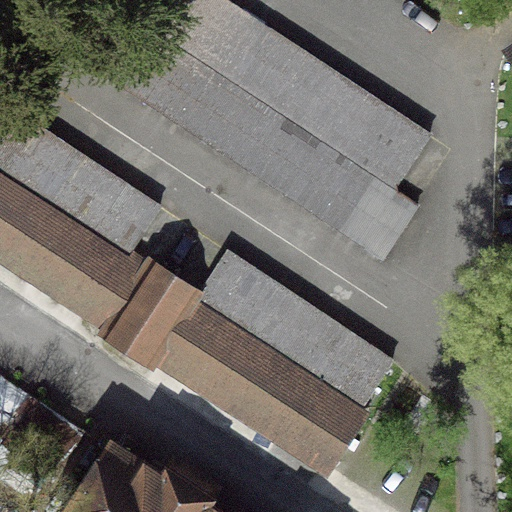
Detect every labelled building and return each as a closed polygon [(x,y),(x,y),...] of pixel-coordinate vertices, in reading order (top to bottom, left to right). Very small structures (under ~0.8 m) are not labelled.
[(425,137),(217,0),(142,0),(94,73),(378,260),(413,208),(389,192),(425,137)] [(154,208),(0,105),(0,181),(119,260),(154,208)] [(183,309),(193,295),(146,264),(145,267),(127,255),(119,267),(0,189),(0,256),(106,326),(100,336),(146,366),(153,355),(321,465),(351,419),(183,309)] [(353,415),(388,363),(222,254),(187,307),(353,415)] [(211,511),(203,507),(215,489),(192,474),(169,459),(158,477),(107,447),(63,511),(211,511)]
